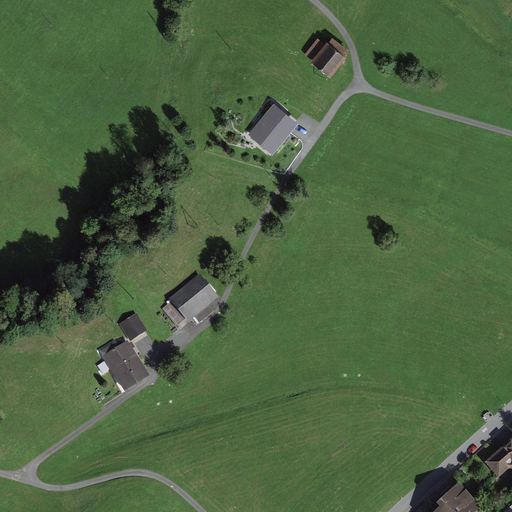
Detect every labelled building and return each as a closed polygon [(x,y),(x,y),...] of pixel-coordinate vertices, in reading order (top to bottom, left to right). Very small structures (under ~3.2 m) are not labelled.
[(315,61),(330,73),(348,50),(333,38),(315,61)] [(255,134),(274,149),(297,120),(277,105),(255,134)] [(173,302),(186,319),(215,298),(202,281),(173,302)] [(144,331),(137,318),(123,325),(130,339),(144,331)] [(128,346),(107,359),(125,387),(146,374),(128,346)] [(511,440),(490,458),(501,472),(511,463),(511,440)] [(475,511),(482,507),(458,479),(423,509),(425,511),(475,511)]
